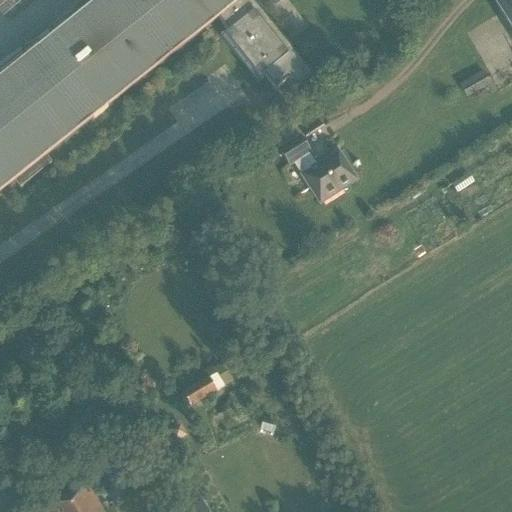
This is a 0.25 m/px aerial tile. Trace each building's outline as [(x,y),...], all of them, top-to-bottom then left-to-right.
[(100,0),(0,80),(0,194),(14,183),(19,190),(51,164),(46,158),(217,20),(228,34),(223,38),(258,81),(263,78),(274,92),(287,81),(295,91),(312,77),(250,0),(100,0)] [(511,0),(496,0),(494,2),(511,33),(511,0)] [(459,86),(467,99),(490,85),(483,72),(459,86)] [(290,127),(272,139),(279,152),(288,167),(293,164),(320,205),(356,182),(338,154),(315,168),(307,155),(310,153),(300,138),(298,139),(290,127)] [(182,394),(191,409),(218,394),(208,378),(182,394)] [(260,433),(273,436),(277,424),(263,420),(260,433)] [(102,511),(87,485),(44,509),(45,511),(102,511)]
